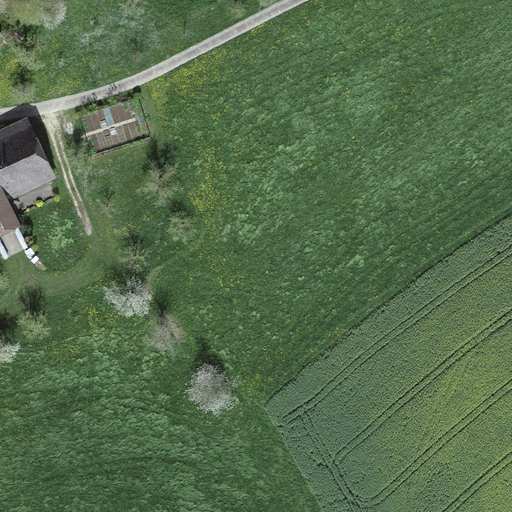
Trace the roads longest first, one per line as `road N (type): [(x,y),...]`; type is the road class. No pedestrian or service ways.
road 1 (track): [(0,113),(124,84),(295,0)]
road 2 (track): [(44,107),(89,249),(81,272),(20,291)]
